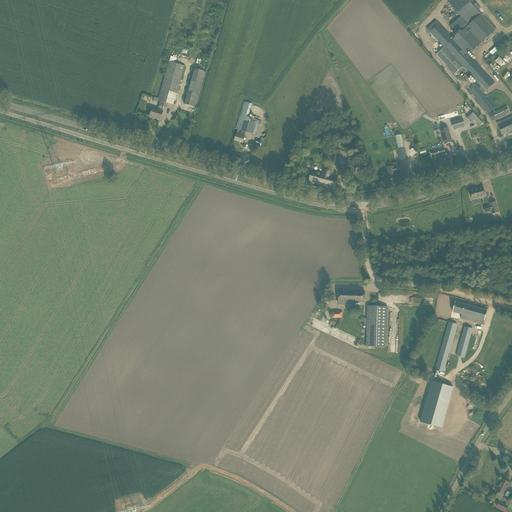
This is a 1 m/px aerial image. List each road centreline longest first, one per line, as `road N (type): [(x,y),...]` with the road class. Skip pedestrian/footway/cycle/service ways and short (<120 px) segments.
road 1 (tertiary): [(360,199),(305,192),(0,103)]
road 2 (unclassified): [(511,307),(375,278),(360,199)]
road 3 (tertiary): [(511,162),(360,199)]
road 4 (unclassified): [(441,511),(511,393)]
